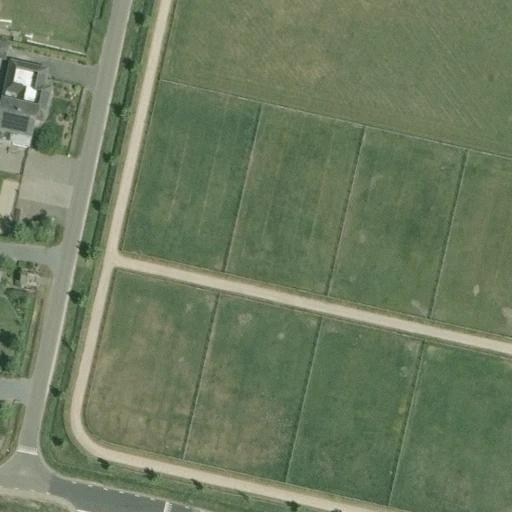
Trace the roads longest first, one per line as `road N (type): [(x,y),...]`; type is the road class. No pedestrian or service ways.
road 1 (track): [(353,511),(98,455),(76,429),(165,0)]
road 2 (unclassified): [(18,484),(123,0)]
road 3 (track): [(109,260),(511,349)]
